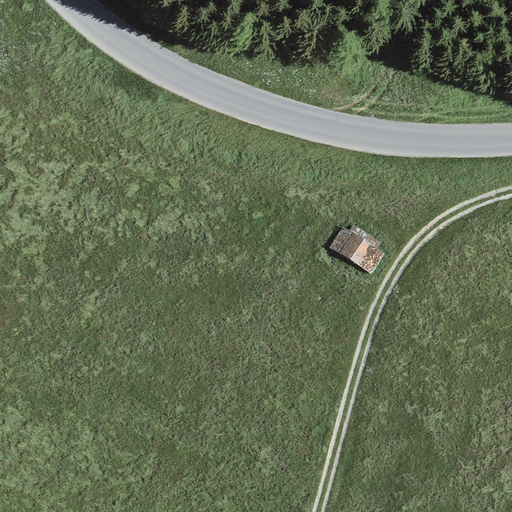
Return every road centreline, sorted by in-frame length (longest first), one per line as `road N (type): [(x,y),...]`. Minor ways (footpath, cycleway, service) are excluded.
road 1 (tertiary): [(511,139),(326,134),(217,94),(71,0)]
road 2 (track): [(511,191),(433,229),(391,279),(318,511)]
